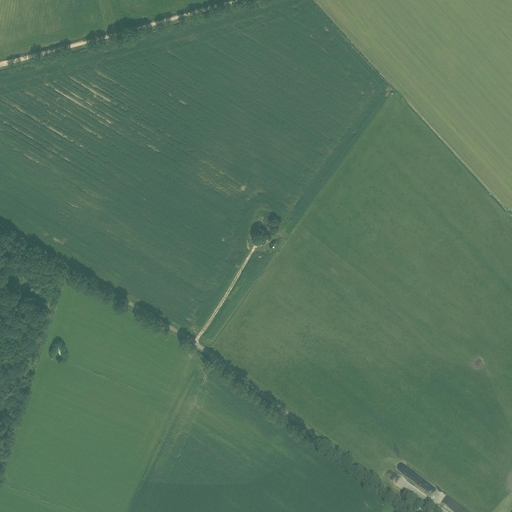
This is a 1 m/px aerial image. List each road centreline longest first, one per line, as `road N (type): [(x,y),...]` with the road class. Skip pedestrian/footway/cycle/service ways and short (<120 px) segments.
road 1 (unclassified): [(414,511),(194,342),(0,225)]
road 2 (track): [(0,63),(233,0)]
